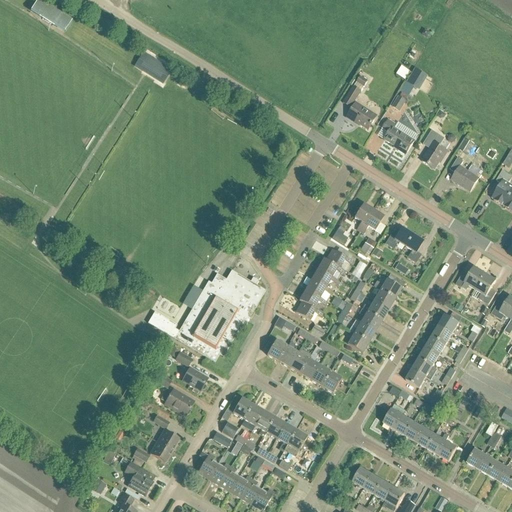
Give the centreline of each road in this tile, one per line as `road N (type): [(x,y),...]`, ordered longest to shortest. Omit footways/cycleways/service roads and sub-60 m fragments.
road 1 (unclassified): [(323,144),(96,0)]
road 2 (unclassified): [(239,370),(264,330),(275,290),(252,253),(323,144)]
road 3 (residential): [(349,434),(468,235)]
road 4 (residential): [(323,144),(468,235)]
road 5 (residential): [(481,511),(349,434)]
road 6 (residential): [(170,488),(239,370)]
road 7 (residential): [(349,434),(239,370)]
